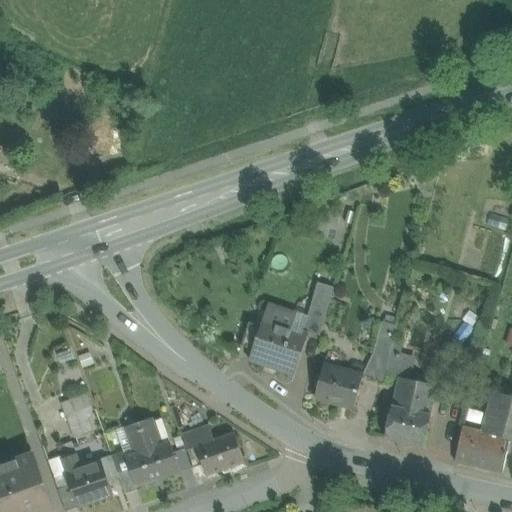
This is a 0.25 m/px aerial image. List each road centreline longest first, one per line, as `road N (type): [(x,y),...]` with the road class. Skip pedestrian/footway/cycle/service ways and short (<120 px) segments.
road 1 (secondary): [(511,99),(90,242)]
road 2 (secondary): [(314,446),(167,346),(116,294),(90,242)]
road 3 (secondary): [(511,500),(314,446)]
road 4 (residential): [(314,446),(288,478),(198,511)]
